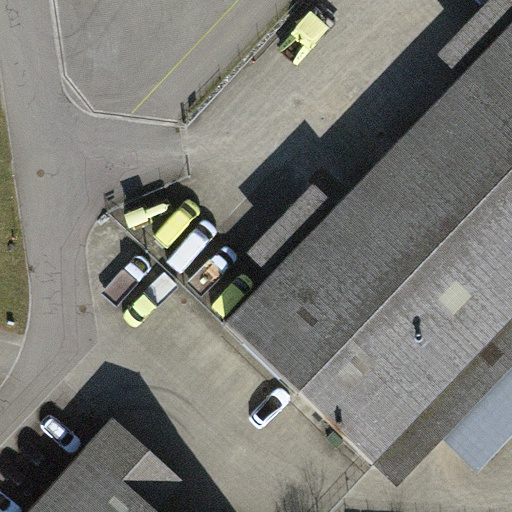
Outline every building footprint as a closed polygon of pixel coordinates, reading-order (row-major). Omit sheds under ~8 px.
[(464,79),(511,29),(511,0),(494,0),(441,56),(464,79)] [(228,325),(374,466),(511,322),(511,29),(464,79),(340,208),(274,277),(228,325)] [(250,255),(274,277),(340,208),(317,186),(250,255)] [(511,370),(511,322),(374,466),(399,489),(511,370)] [(41,511),(152,511),(150,510),(123,485),(150,456),(119,427),(41,511)] [(177,480),(150,456),(123,485),(150,510),(177,480)]
